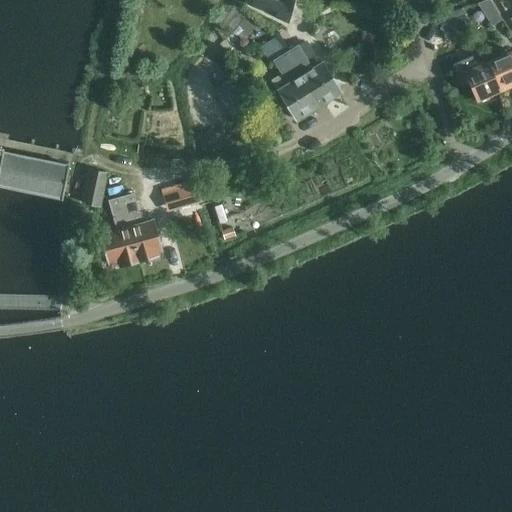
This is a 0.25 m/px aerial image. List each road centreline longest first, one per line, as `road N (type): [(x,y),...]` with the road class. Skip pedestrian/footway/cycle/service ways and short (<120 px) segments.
road 1 (residential): [(464,166),(267,258),(61,323)]
road 2 (unclassified): [(152,177),(298,145),(430,67)]
